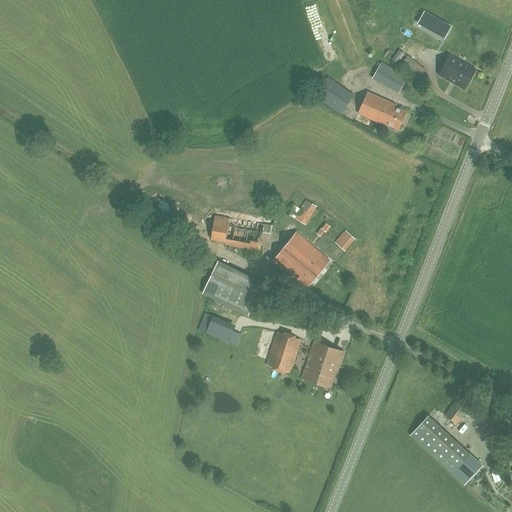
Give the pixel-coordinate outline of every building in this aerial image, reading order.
[(366,24),(376,51),(393,45),(386,26),(382,28),(375,9),(341,22),(345,32),(366,24)] [(398,20),(394,11),(385,15),(389,24),(398,20)] [(424,26),(439,35),(445,23),(433,16),(430,15),(426,23),(424,26)] [(405,46),(412,49),(417,41),(409,37),(405,46)] [(346,47),(353,61),(371,53),(365,38),(355,43),(346,47)] [(444,65),(471,80),(476,69),(458,60),(461,54),(453,49),(450,55),(444,65)] [(408,55),(400,66),(418,80),(417,81),(422,85),(427,79),(422,75),(426,70),(408,55)] [(408,77),(382,62),(372,79),(399,93),(408,77)] [(471,80),(444,65),(439,75),(465,90),(471,80)] [(353,95),(328,78),(316,96),(341,113),(353,95)] [(398,129),(406,111),(396,107),(396,105),(368,92),(358,113),(382,124),(383,122),(398,129)] [(301,208),(292,204),(286,213),(295,218),(306,225),(317,206),(306,200),(301,208)] [(211,239),(221,241),(221,242),(225,243),(225,245),(259,251),(260,245),(262,245),(265,233),(271,234),(273,225),(264,223),(225,217),(225,218),(215,216),(211,239)] [(326,223),(322,229),(321,228),(317,233),(321,237),(325,231),(326,233),(331,227),(326,223)] [(346,252),(356,239),(346,230),(335,243),(346,252)] [(306,289),(330,260),(297,233),(273,261),(306,289)] [(217,260),(213,269),(202,293),(221,302),(243,313),(248,315),(263,281),(247,274),(217,260)] [(302,306),(285,297),(278,309),(296,318),(302,306)] [(236,324),(205,312),(198,330),(206,333),(206,334),(229,343),(229,342),(238,345),(242,334),(234,331),(236,324)] [(297,335),(286,332),(285,334),(276,331),(264,365),(273,368),(272,370),(284,374),(285,372),(291,374),(302,340),(296,338),(297,335)] [(316,383),(328,346),(315,342),(302,378),(316,383)] [(344,351),(328,346),(316,383),(331,388),(336,372),(337,372),(344,351)] [(471,407),(459,398),(446,416),(457,424),(471,407)] [(483,465),(429,415),(411,435),(465,484),(483,465)] [(511,420),(504,415),(498,426),(511,435),(511,420)]
